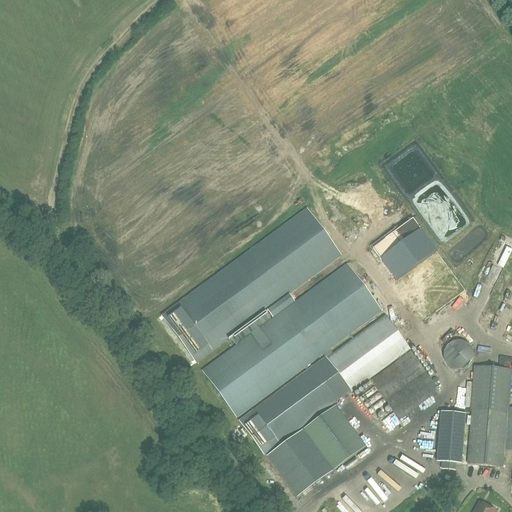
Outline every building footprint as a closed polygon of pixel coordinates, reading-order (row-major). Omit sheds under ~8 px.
[(324,354),(326,357),(352,393),(410,351),(385,317),(332,354),(329,350),(381,312),(347,265),(295,303),(289,295),(341,257),(306,210),(162,315),(197,363),(267,311),(273,319),(203,371),(237,417),(324,354)] [(350,239),(359,234),(357,229),(348,234),(350,239)] [(436,251),(421,230),(380,260),(396,281),(436,251)] [(443,279),(433,285),(436,291),(446,285),(443,279)] [(454,326),(453,323),(453,320),(451,317),(449,315),(447,313),(444,311),(439,310),(436,310),(433,311),(430,312),(427,314),(425,317),(424,319),(423,322),(422,325),(422,329),(423,332),(425,335),(427,337),(429,339),(432,341),(435,341),(438,342),(441,341),(444,341),(447,339),(449,337),(451,335),(452,332),(453,329),(454,326)] [(471,356),(471,353),(470,349),(468,347),(466,344),(465,343),(461,341),(458,341),(455,341),(453,341),(450,342),(447,344),(445,346),(443,348),(442,351),(441,353),(441,356),(441,359),(442,362),(444,365),(446,367),(448,369),(451,370),(454,371),(457,371),(459,371),(462,370),(465,368),(468,366),(469,364),(470,362),(471,359),(471,356)] [(401,420),(439,392),(411,354),(373,382),(401,420)] [(326,357),(239,421),(264,456),(352,393),(326,357)] [(502,467),(510,370),(475,367),(471,411),(472,411),(468,465),(502,467)] [(332,471),(365,447),(335,407),(302,431),(332,471)] [(461,464),(465,415),(441,413),(437,458),(442,458),(441,469),(455,470),(456,464),(461,464)] [(332,471),(302,431),(267,458),(296,498),(332,471)] [(415,482),(423,487),(426,482),(418,477),(415,482)] [(210,511),(210,501),(193,502),(193,511),(210,511)] [(494,511),(478,503),(473,511),(494,511)]
